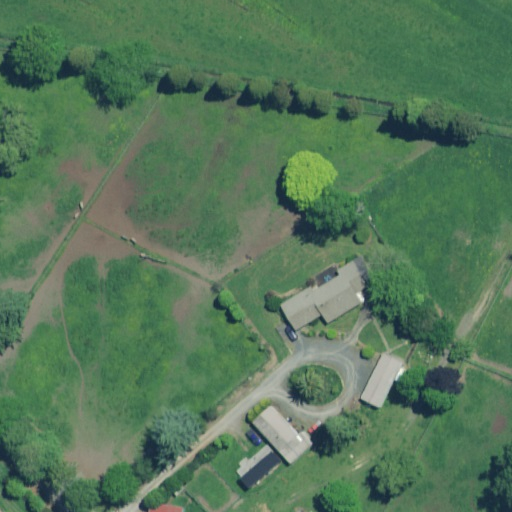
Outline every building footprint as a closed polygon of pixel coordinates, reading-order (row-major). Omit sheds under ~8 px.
[(378,282),(364,257),(337,273),(339,276),(317,289),(315,286),(278,307),(286,321),(290,319),(298,331),(325,315),(330,323),(365,303),(359,293),(378,282)] [(403,364),(385,355),(363,399),(382,408),(403,364)] [(415,374),(403,368),(397,381),(409,387),(415,374)] [(297,434),(273,407),(255,423),(294,465),(316,444),(303,429),(297,434)] [(182,511),(183,508),(152,503),(150,511),(182,511)]
